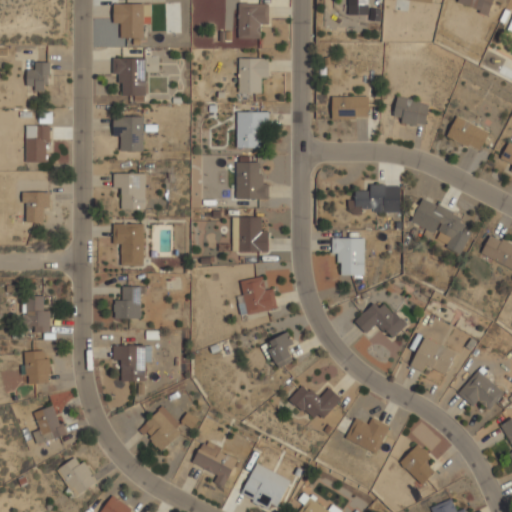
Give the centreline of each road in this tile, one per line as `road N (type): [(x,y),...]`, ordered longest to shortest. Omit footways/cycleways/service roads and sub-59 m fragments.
road 1 (residential): [(301,0),(303,289),(338,351),(450,428),(484,469),(502,511)]
road 2 (residential): [(80,0),(81,361),(98,430),(124,465),(202,511)]
road 3 (residential): [(303,153),(381,153),(431,164),(511,207)]
